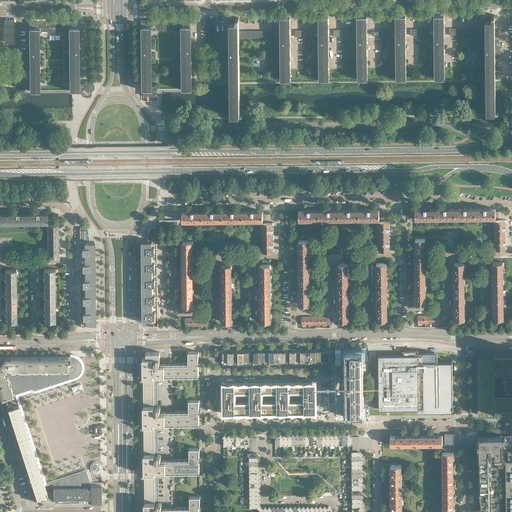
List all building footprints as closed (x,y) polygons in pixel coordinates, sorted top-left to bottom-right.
[(444,31),(444,15),(434,15),(434,29),(434,31),(444,31)] [(495,80),(495,61),(495,54),(496,54),(497,54),(497,45),(496,45),(495,45),(494,15),(485,15),(485,26),(485,28),(485,35),(486,79),(486,81),(486,89),(486,103),(486,113),(495,113),(495,109),(495,103),(495,88),(495,80)] [(329,32),(328,16),(319,16),(319,30),(319,32),(329,32)] [(367,31),(367,16),(357,16),(357,29),(357,32),(367,31)] [(405,31),(405,16),(395,16),(396,29),(396,31),(405,31)] [(239,37),(239,31),(239,17),(230,17),(230,84),(230,92),(231,106),(231,116),(240,116),(240,112),(240,106),(240,92),(240,84),(239,38),(239,37)] [(290,32),(290,17),(280,17),(280,30),(280,32),(290,32)] [(150,43),(150,31),(150,30),(150,20),(140,20),(140,27),(140,43),(150,43)] [(189,43),(189,31),(189,26),(189,20),(180,20),(180,30),(179,30),(180,43),(189,43)] [(61,31),(61,21),(46,21),(46,31),(61,31)] [(79,44),(78,32),(78,27),(78,21),(69,21),(69,31),(69,44),(79,44)] [(214,37),(214,25),(205,25),(206,37),(214,37)] [(13,39),(13,27),(5,27),(5,39),(13,39)] [(39,44),(39,33),(39,31),(39,28),(30,28),(29,28),(29,44),(39,44)] [(367,48),(367,31),(357,32),(357,36),(357,48),(367,48)] [(406,47),(405,31),(396,31),(396,35),(396,47),(406,47)] [(444,47),(444,31),(434,31),(434,35),(434,47),(444,47)] [(290,48),(290,32),(280,32),(280,37),(280,48),(290,48)] [(329,48),(329,32),(319,32),(319,36),(319,48),(329,48)] [(150,59),(150,46),(150,43),(140,43),(140,59),(150,59)] [(190,59),(190,50),(189,43),(180,43),(180,59),(190,59)] [(39,60),(39,47),(39,44),(29,44),(29,61),(39,60)] [(79,60),(79,51),(79,44),(69,44),(69,60),(79,60)] [(406,63),(406,47),(396,47),(396,64),(406,63)] [(444,63),(444,47),(434,47),(434,63),(444,63)] [(290,65),(290,48),(280,48),(281,65),(290,65)] [(329,64),(329,48),(319,48),(319,64),(329,64)] [(367,64),(367,48),(357,48),(357,64),(367,64)] [(150,75),(150,62),(150,59),(140,59),(140,76),(150,75)] [(190,75),(190,66),(190,59),(180,59),(180,75),(190,75)] [(39,77),(39,63),(39,60),(29,61),(30,77),(39,77)] [(79,76),(79,67),(79,60),(69,60),(69,76),(79,76)] [(406,79),(406,63),(396,64),(396,79),(406,79)] [(444,78),(444,63),(434,63),(435,79),(444,78)] [(329,80),(329,64),(319,64),(319,80),(329,80)] [(367,79),(367,64),(357,64),(358,79),(367,79)] [(291,80),(290,65),(281,65),(281,80),(291,80)] [(150,86),(150,85),(150,75),(140,76),(141,90),(143,90),(143,96),(156,95),(156,86),(150,86)] [(190,89),(190,75),(180,75),(180,89),(190,89)] [(79,89),(79,83),(79,76),(69,76),(69,91),(79,90),(79,89)] [(40,91),(39,80),(39,77),(30,77),(30,91),(40,91)] [(94,89),(94,84),(91,81),(86,81),(83,84),(79,83),(79,89),(83,89),(86,92),(91,92),(94,89)] [(435,218),(435,209),(426,209),(426,208),(424,208),(424,209),(415,209),(415,218),(435,218)] [(455,218),(455,209),(446,209),(446,208),(444,208),(444,209),(435,209),(435,218),(455,218)] [(475,218),(475,209),(466,209),(466,208),(464,208),(464,209),(455,209),(455,218),(475,218)] [(495,214),(495,211),(495,209),(486,209),(486,208),(484,208),(484,209),(475,209),(475,218),(495,217),(495,216),(495,214)] [(339,219),(339,210),(330,210),(330,209),(327,209),(327,210),(319,210),(319,219),(339,219)] [(359,219),(359,210),(350,210),(350,209),(347,209),(347,210),(339,210),(339,219),(359,219)] [(379,215),(379,213),(379,210),(370,210),(370,209),(367,209),(367,210),(359,210),(359,219),(379,219),(379,217),(379,215)] [(243,220),(243,211),(234,211),(234,210),(231,210),(231,211),(223,212),(223,220),(243,220)] [(263,216),(263,214),(263,211),(254,211),(254,210),(251,210),(251,211),(243,211),(243,220),(263,220),(263,218),(263,216)] [(319,219),(319,210),(310,211),(310,210),(307,210),(307,211),(299,211),(299,220),(319,219)] [(203,221),(203,212),(194,212),(194,211),(191,211),(191,212),(182,212),(182,221),(203,221)] [(223,220),(223,212),(214,212),(214,211),(211,211),(211,212),(203,212),(203,221),(223,220)] [(27,223),(27,214),(18,214),(18,213),(15,213),(15,214),(7,214),(7,223),(27,223)] [(47,223),(47,213),(38,213),(36,213),(36,214),(27,214),(27,223),(47,223)] [(506,229),(506,226),(505,226),(505,223),(506,223),(506,220),(498,220),(495,220),(495,235),(506,235),(506,232),(505,232),(505,229),(506,229)] [(390,230),(390,227),(388,227),(388,224),(390,224),(390,221),(382,221),(379,221),(379,236),(390,236),(390,233),(389,233),(388,230),(390,230)] [(273,231),(273,228),(272,228),(272,225),(274,225),(274,222),(265,222),(263,223),(263,237),(274,237),(274,234),(272,234),(272,231),(273,231)] [(58,240),(58,231),(58,225),(47,225),(47,240),(58,240)] [(157,281),(157,267),(155,267),(155,265),(157,264),(157,251),(155,251),(155,248),(157,248),(156,227),(149,227),(147,241),(142,241),(143,323),(148,323),(148,326),(158,326),(157,316),(155,315),(155,313),(157,313),(157,300),(155,299),(155,297),(157,297),(157,283),(155,283),(155,281),(157,281)] [(95,323),(95,268),(94,242),(89,242),(87,228),(80,228),(80,249),(82,249),(82,251),(80,252),(80,265),(82,265),(82,268),(80,268),(80,281),(82,282),(82,284),(80,284),(80,298),(82,298),(83,300),(80,300),(81,314),(83,314),(83,316),(81,317),(81,327),(90,326),(90,323),(95,323)] [(506,243),(506,240),(505,240),(505,237),(506,237),(506,235),(495,235),(495,249),(507,249),(507,246),(505,246),(505,243),(506,243)] [(390,244),(390,242),(389,242),(389,238),(390,238),(390,236),(379,236),(379,251),(390,250),(390,248),(389,248),(389,244),(390,244)] [(274,246),(274,243),(272,243),(272,240),(274,240),(274,237),(263,237),(263,252),(274,252),(274,249),(272,249),(272,246),(274,246)] [(425,255),(425,238),(415,238),(415,255),(425,255)] [(309,256),(308,239),(299,240),(299,256),(309,256)] [(58,255),(58,246),(58,240),(47,240),(48,255),(58,255)] [(192,257),(192,241),(183,241),(183,257),(192,257)] [(348,282),(348,273),(347,263),(344,263),(344,262),(343,262),(343,254),(326,254),(326,264),(338,264),(338,282),(348,282)] [(425,271),(425,255),(415,255),(415,271),(425,271)] [(309,272),(309,256),(299,256),(299,272),(309,272)] [(193,273),(192,257),(183,257),(183,273),(193,273)] [(464,281),(464,262),(454,262),(454,281),(464,281)] [(503,281),(502,262),(493,262),(493,281),(503,281)] [(386,282),(386,263),(377,263),(377,282),(386,282)] [(231,284),(231,264),(222,265),(222,284),(231,284)] [(270,283),(270,264),(260,264),(261,283),(270,283)] [(16,287),(16,269),(5,269),(5,274),(6,273),(6,282),(5,282),(5,287),(16,287)] [(55,286),(55,269),(44,269),(44,273),(45,273),(45,277),(45,282),(44,282),(44,286),(55,286)] [(425,287),(425,271),(415,271),(416,287),(425,287)] [(309,288),(309,272),(299,272),(299,288),(309,288)] [(193,289),(193,273),(183,273),(183,289),(193,289)] [(464,300),(464,290),(464,281),(454,281),(455,300),(464,300)] [(503,299),(503,290),(503,281),(493,281),(493,299),(503,299)] [(348,301),(348,292),(348,282),(338,282),(338,301),(348,301)] [(387,301),(386,291),(386,282),(377,282),(377,301),(387,301)] [(270,302),(270,292),(270,283),(261,283),(261,302),(270,302)] [(232,302),(232,293),(231,284),(222,284),(222,302),(232,302)] [(55,303),(55,295),(55,286),(44,286),(44,290),(45,290),(45,296),(45,299),(44,299),(44,303),(55,303)] [(16,304),(16,295),(16,287),(5,287),(5,291),(6,291),(6,300),(5,300),(5,304),(16,304)] [(425,303),(425,287),(416,287),(416,303),(425,303)] [(309,304),(309,288),(299,288),(300,304),(309,304)] [(193,306),(193,289),(183,289),(183,306),(193,306)] [(503,318),(503,309),(503,299),(493,299),(494,319),(503,318)] [(464,319),(464,309),(464,300),(455,300),(455,319),(464,319)] [(348,320),(348,310),(348,301),(338,301),(339,320),(348,320)] [(387,320),(387,310),(387,301),(377,301),(377,320),(387,320)] [(232,321),(232,312),(232,302),(222,302),(222,321),(232,321)] [(271,321),(271,311),(270,302),(261,302),(261,321),(271,321)] [(55,321),(55,312),(55,303),(44,303),(44,308),(45,308),(45,311),(45,317),(44,317),(44,321),(55,321)] [(16,321),(16,313),(16,304),(5,304),(5,308),(7,308),(7,317),(6,317),(6,321),(16,321)] [(332,363),(332,356),(332,350),(223,351),(223,358),(222,358),(222,360),(223,360),(223,364),(332,363)] [(363,350),(346,350),(347,409),(347,414),(364,414),(363,350)] [(378,356),(378,372),(378,373),(377,374),(377,375),(376,375),(376,378),(377,379),(378,380),(378,381),(379,408),(379,409),(380,409),(414,409),(414,412),(451,411),(452,411),(453,410),(452,364),(452,363),(452,362),(451,362),(438,362),(437,361),(437,353),(436,352),(418,353),(418,352),(418,351),(417,350),(410,350),(409,350),(409,351),(409,354),(379,355),(378,355),(378,356)] [(159,502),(158,471),(168,471),(175,471),(175,473),(176,473),(180,473),(185,473),(189,473),(190,473),(194,473),(195,473),(199,473),(200,473),(200,470),(199,460),(201,460),(201,457),(199,457),(200,448),(188,448),(188,453),(189,453),(190,459),(175,459),(175,460),(168,460),(161,460),(161,459),(161,458),(161,455),(161,454),(158,454),(158,423),(168,422),(174,422),(174,425),(175,425),(179,425),(180,425),(184,425),(185,425),(189,425),(194,425),(198,425),(199,425),(199,422),(199,412),(200,412),(200,409),(199,409),(199,399),(187,400),(187,405),(189,405),(189,411),(174,411),(174,412),(168,412),(160,412),(160,411),(160,410),(160,407),(160,406),(157,406),(157,389),(157,374),(167,374),(174,374),(174,377),(175,377),(179,377),(184,377),(188,377),(188,376),(189,376),(189,377),(193,377),(193,376),(194,376),(194,377),(198,376),(199,376),(199,374),(198,374),(198,364),(200,364),(200,361),(198,361),(199,351),(186,351),(187,357),(188,357),(188,362),(174,363),(174,364),(167,364),(160,364),(160,363),(160,362),(160,359),(160,357),(160,352),(144,352),(145,357),(141,357),(141,361),(141,367),(141,371),(141,372),(141,376),(141,381),(141,386),(141,390),(141,391),(141,395),(141,396),(141,400),(141,401),(141,405),(141,410),(141,415),(141,419),(141,420),(141,424),(141,425),(141,429),(141,430),(141,434),(142,434),(141,434),(141,439),(142,439),(141,439),(141,443),(142,443),(142,444),(141,444),(142,448),(142,449),(142,453),(142,454),(142,458),(142,463),(142,467),(142,468),(142,472),(142,473),(142,477),(142,478),(142,482),(142,483),(142,487),(142,492),(142,496),(142,497),(142,501),(142,502),(142,506),(142,511),(200,511),(200,509),(201,509),(201,506),(200,506),(200,496),(188,496),(188,501),(190,501),(190,507),(175,507),(175,509),(168,509),(161,509),(161,506),(162,506),(161,503),(161,502),(159,502)] [(511,413),(511,355),(494,356),(477,356),(478,414),(494,414),(511,413)] [(81,364),(79,361),(77,358),(74,357),(71,356),(66,357),(66,367),(82,367),(81,364)] [(11,375),(10,357),(0,357),(0,382),(11,380),(11,375)] [(50,374),(50,370),(56,370),(66,370),(66,367),(66,357),(10,357),(11,375),(24,375),(24,391),(31,389),(34,390),(40,388),(40,374),(50,374)] [(77,376),(80,373),(81,370),(82,367),(66,367),(66,370),(67,380),(74,377),(77,376)] [(67,380),(66,370),(56,370),(57,383),(67,380)] [(50,385),(50,374),(40,374),(40,388),(50,385)] [(24,391),(24,375),(11,375),(11,380),(0,382),(0,396),(1,399),(14,395),(24,391)] [(316,412),(316,383),(223,384),(223,413),(316,412)] [(48,495),(18,404),(15,405),(14,402),(7,404),(8,409),(5,411),(34,501),(38,501),(37,499),(44,497),(48,495)] [(454,447),(454,434),(445,434),(445,436),(445,444),(445,447),(452,447),(454,447)] [(408,444),(408,435),(390,435),(390,445),(408,444)] [(424,444),(424,435),(408,435),(408,444),(424,444)] [(442,444),(442,436),(442,435),(424,435),(424,444),(441,444),(442,444)] [(491,498),(491,490),(497,490),(497,488),(491,488),(491,480),(497,480),(497,477),(491,477),(491,470),(497,470),(497,467),(491,467),(491,453),(495,453),(495,457),(498,457),(498,461),(500,461),(500,457),(502,457),(502,443),(505,443),(505,436),(478,436),(478,447),(478,511),(491,511),(497,511),(497,508),(491,508),(491,501),(497,501),(497,498),(491,498)] [(452,452),(452,447),(445,447),(445,444),(442,444),(441,444),(441,452),(442,452),(452,452)] [(453,452),(452,452),(442,452),(442,461),(453,461),(453,452)] [(454,468),(454,466),(453,466),(453,461),(442,461),(443,473),(453,473),(453,468),(454,468)] [(101,468),(101,467),(101,466),(100,465),(99,464),(99,463),(97,463),(96,463),(95,463),(94,463),(93,464),(92,465),(92,466),(92,467),(92,469),(92,470),(93,471),(94,471),(95,472),(96,472),(97,472),(98,472),(98,471),(99,471),(100,471),(100,470),(101,469),(101,468)] [(401,474),(401,465),(391,465),(391,474),(401,474)] [(101,502),(101,487),(101,485),(93,485),(90,482),(86,472),(78,475),(53,483),(53,499),(54,499),(55,503),(87,502),(87,498),(91,498),(91,502),(101,502)] [(454,481),(454,478),(453,478),(453,473),(443,473),(443,486),(453,486),(453,481),(454,481)] [(401,487),(401,474),(391,474),(391,479),(390,479),(390,482),(391,482),(391,487),(401,487)] [(454,494),(454,491),(453,491),(453,486),(443,486),(443,499),(453,499),(453,494),(454,494)] [(402,499),(401,487),(391,487),(391,492),(390,492),(390,494),(391,494),(391,499),(402,499)] [(402,511),(402,499),(391,499),(391,504),(390,504),(390,507),(391,507),(391,511),(402,511)] [(454,506),(454,503),(453,499),(443,499),(443,511),(454,511),(454,506)]
